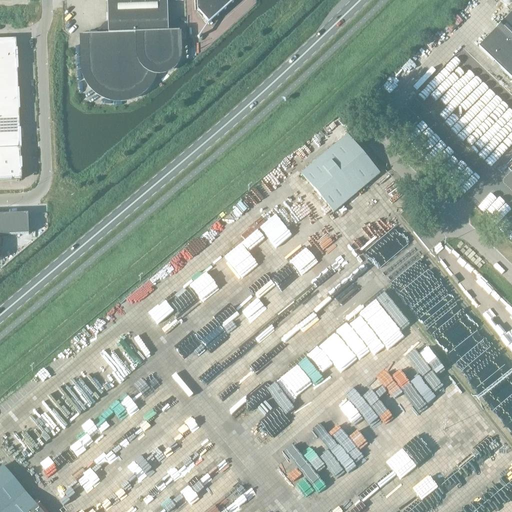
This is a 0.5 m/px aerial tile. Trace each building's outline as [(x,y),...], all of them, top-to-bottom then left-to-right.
[(178,32),(179,32),(168,32),(167,0),(107,0),(108,25),(106,25),(99,32),(99,34),(83,35),(83,36),(84,36),(85,66),(86,75),(90,83),(93,87),(97,91),(102,95),(107,97),(110,98),(112,99),(119,99),(125,99),(131,97),(137,95),(142,91),(146,87),(150,82),(152,77),(154,72),(159,73),(165,72),(170,70),(174,67),(177,63),(179,58),(179,53),(178,32)] [(236,0),(197,0),(197,11),(209,23),(208,24),(208,25),(236,0)] [(511,12),(479,48),(511,79),(511,12)] [(0,40),(0,180),(22,180),(16,40),(0,40)] [(302,173),(335,212),(381,173),(349,134),(302,173)] [(29,230),(28,214),(0,215),(0,236),(9,236),(29,235),(29,230)] [(249,232),(162,296),(179,319),(214,293),(214,294),(234,280),(231,276),(247,264),(239,253),(256,241),(249,232)] [(291,246),(241,287),(252,301),(303,260),(291,246)] [(236,315),(219,328),(227,338),(244,325),(236,315)] [(404,428),(455,386),(439,367),(440,366),(435,360),(439,357),(416,329),(406,338),(396,325),(387,332),(396,343),(387,351),(381,344),(372,352),(375,356),(348,379),(362,396),(344,410),(356,424),(374,409),(387,426),(396,418),(404,428)] [(433,449),(482,411),(469,394),(449,410),(449,411),(419,434),(429,447),(395,473),(392,470),(359,496),(363,500),(378,488),(383,494),(435,453),(433,449)] [(337,422),(346,414),(332,399),(323,406),(337,422)] [(507,414),(501,416),(506,427),(511,424),(507,414)] [(346,428),(352,423),(346,416),(340,421),(346,428)] [(330,431),(313,446),(322,457),(339,442),(330,431)] [(182,466),(190,460),(185,453),(177,458),(182,466)] [(338,478),(347,469),(339,461),(330,469),(338,478)] [(0,511),(41,511),(4,467),(0,470),(0,511)] [(314,470),(294,480),(300,491),(319,481),(314,470)] [(245,511),(257,495),(254,491),(243,500),(234,489),(223,497),(210,493),(209,485),(214,478),(203,474),(172,498),(170,502),(157,511),(245,511)] [(469,483),(466,475),(458,479),(462,486),(469,483)] [(117,478),(69,511),(98,511),(106,507),(100,499),(122,484),(117,478)] [(452,486),(454,489),(458,487),(454,478),(444,482),(447,488),(452,486)] [(511,495),(511,478),(505,478),(506,489),(497,489),(497,504),(505,504),(505,496),(511,495)] [(237,488),(241,497),(251,493),(246,483),(237,488)] [(292,511),(294,511),(290,505),(287,507),(276,489),(272,492),(285,511),(292,511)] [(132,497),(129,504),(134,506),(137,499),(132,497)]
